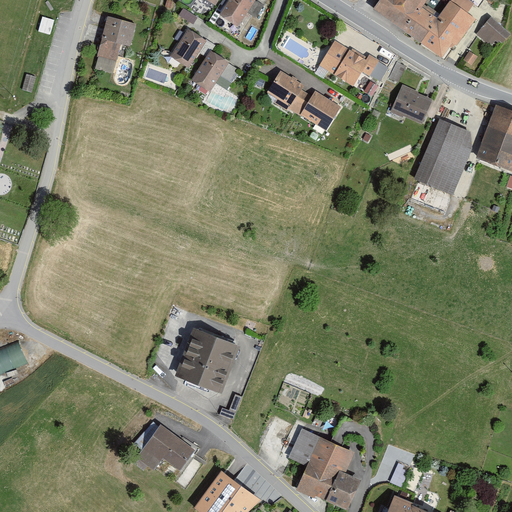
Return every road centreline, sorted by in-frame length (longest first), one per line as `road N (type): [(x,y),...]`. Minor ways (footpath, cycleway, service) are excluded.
road 1 (residential): [(5,316),(192,415),(307,511)]
road 2 (residential): [(85,0),(5,316)]
road 3 (tertiary): [(511,102),(454,79),(326,0)]
